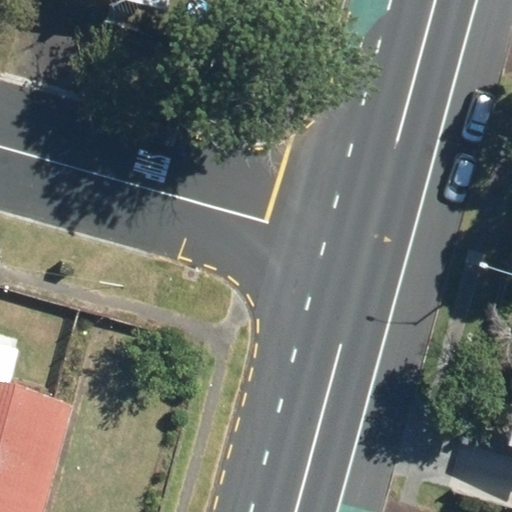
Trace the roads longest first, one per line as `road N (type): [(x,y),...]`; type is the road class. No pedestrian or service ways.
road 1 (residential): [(0,150),(367,252)]
road 2 (primary): [(367,252),(295,511)]
road 3 (primary): [(435,0),(367,252)]
